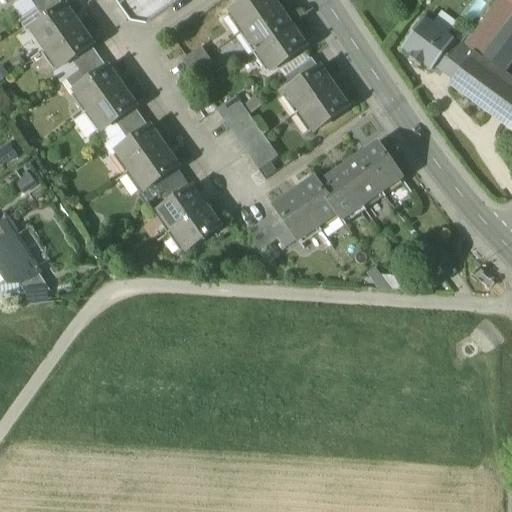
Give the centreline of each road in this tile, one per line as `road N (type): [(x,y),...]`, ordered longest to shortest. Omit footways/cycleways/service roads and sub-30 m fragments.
road 1 (track): [(0,448),(110,282),(511,311)]
road 2 (residential): [(134,47),(241,203),(343,130)]
road 3 (secondary): [(507,245),(322,0)]
